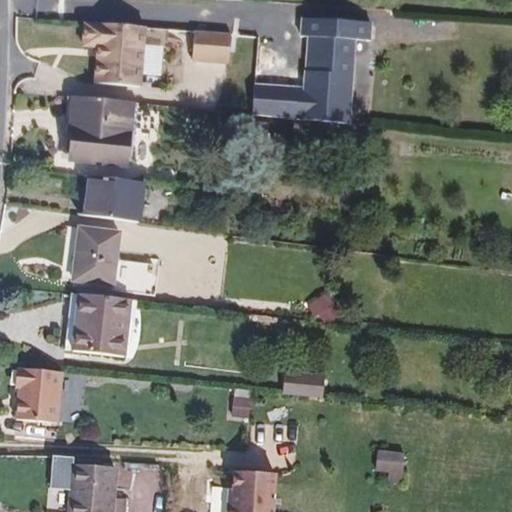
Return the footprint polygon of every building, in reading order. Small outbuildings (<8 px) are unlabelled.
[(298,120),(353,123),(358,21),(304,18),(298,120)] [(95,84),(140,88),(145,28),(100,24),(100,26),(85,25),(83,47),(97,48),(101,48),(100,59),(97,59),(95,84)] [(192,61),(229,63),(231,34),(229,34),(194,32),(192,61)] [(126,165),(132,103),(74,97),(72,119),(74,119),(70,159),(126,165)] [(79,215),(85,216),(90,177),(84,176),(79,215)] [(138,223),(143,183),(90,177),(85,216),(138,223)] [(149,291),(153,265),(116,260),(119,233),(79,228),(72,281),(149,291)] [(124,357),(130,301),(72,294),(69,320),(73,321),(72,330),(68,329),(65,351),(124,357)] [(16,420),(57,424),(62,373),(17,368),(15,388),(19,389),(16,420)] [(283,394),(322,398),(324,377),(285,374),(283,394)] [(401,484),(404,454),(379,451),(377,471),(389,473),(388,483),(401,484)] [(56,489),(54,511),(125,511),(126,500),(113,499),(115,469),(91,467),(92,459),(54,457),(52,489),(56,489)] [(227,511),(272,511),(275,474),(234,472),(233,492),(232,504),(228,508),(227,511)]
